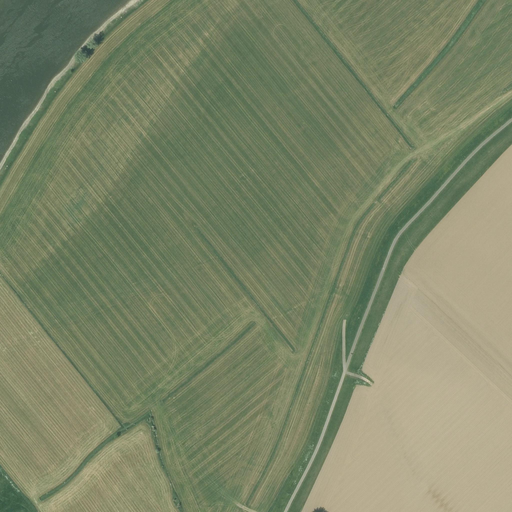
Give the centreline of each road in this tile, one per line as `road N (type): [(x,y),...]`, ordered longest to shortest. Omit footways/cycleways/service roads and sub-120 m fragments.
road 1 (track): [(329,287),(346,301),(344,372),(373,388),(412,469),(448,511)]
road 2 (track): [(249,511),(165,390)]
